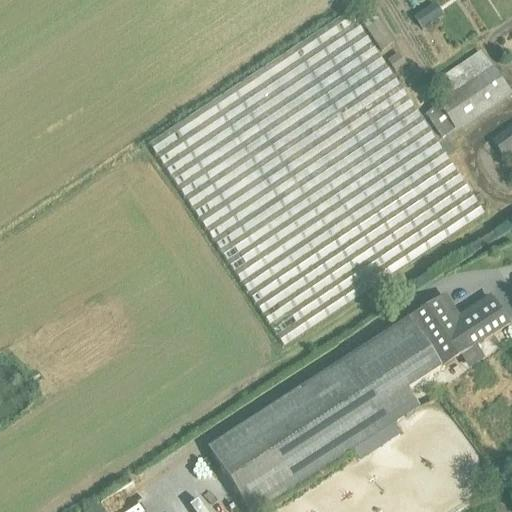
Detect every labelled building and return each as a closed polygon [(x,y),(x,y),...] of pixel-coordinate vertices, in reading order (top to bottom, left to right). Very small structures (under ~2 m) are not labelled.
[(435,5),(413,20),(422,32),(443,17),(435,5)] [(360,21),(381,54),(394,45),(372,13),(360,21)] [(282,349),(483,216),(349,14),(148,147),(282,349)] [(450,99),(492,70),(486,61),(480,53),(438,81),(443,89),(450,99)] [(395,74),(406,66),(398,54),(387,62),(395,74)] [(492,70),(450,99),(425,116),(441,140),(454,132),(455,135),(511,97),(493,70),(492,70)] [(503,160),(511,154),(511,127),(491,142),(503,160)] [(476,348),(510,326),(491,297),(458,318),(445,297),(207,450),(246,511),(261,511),(352,454),(359,463),(400,437),(394,427),(419,411),(407,393),(461,358),(468,369),(483,359),(476,348)] [(507,471),(511,467),(511,455),(502,462),(507,471)] [(133,511),(155,511),(149,502),(133,511)]
